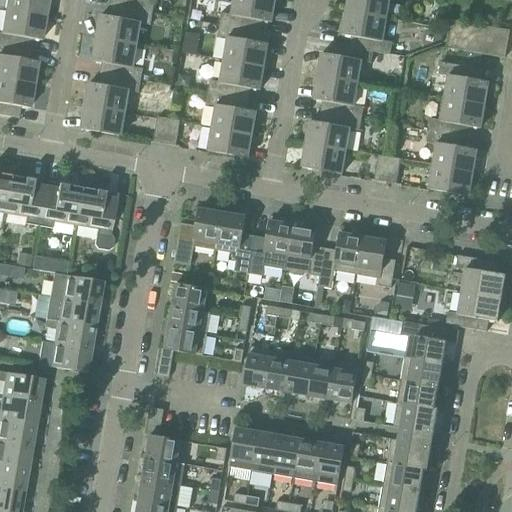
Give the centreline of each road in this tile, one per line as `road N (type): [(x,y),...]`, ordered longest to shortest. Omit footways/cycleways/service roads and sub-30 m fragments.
road 1 (residential): [(511,233),(271,190)]
road 2 (unclassified): [(120,384),(157,170)]
road 3 (residential): [(271,190),(303,0)]
road 4 (residential): [(449,511),(474,367),(491,353),(511,356)]
road 5 (residential): [(49,151),(73,0)]
road 6 (unclassified): [(98,511),(120,384)]
